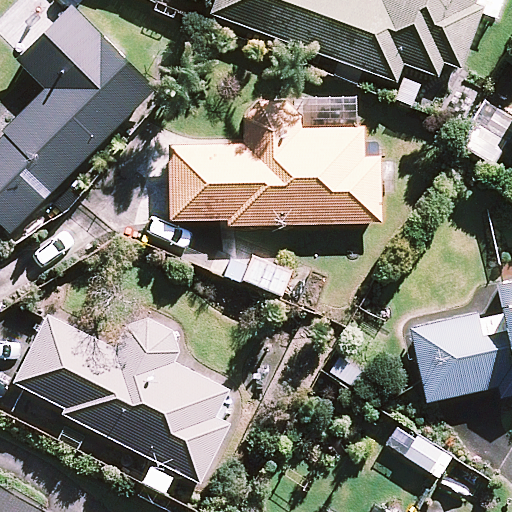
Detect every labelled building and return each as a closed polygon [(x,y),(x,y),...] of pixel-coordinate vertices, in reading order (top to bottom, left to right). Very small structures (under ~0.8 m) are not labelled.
[(400,62),(439,76),(445,59),(460,64),(483,0),(499,6),(501,0),(214,0),(209,13),(393,81),(400,62)] [(153,87),(66,4),(14,58),(46,88),(0,136),(0,221),(12,233),(153,87)] [(296,104),(245,105),(246,144),(169,145),(171,224),(379,221),(378,158),(362,158),(361,128),(297,129),(296,104)] [(311,275),(248,249),(235,282),(298,307),(311,275)] [(511,275),(497,279),(503,311),(411,329),(426,400),(497,386),(499,396),(511,393),(511,275)] [(187,339),(138,315),(120,351),(48,315),(12,387),(198,482),(241,396),(175,362),(187,339)] [(448,455),(399,427),(387,447),(436,476),(448,455)] [(46,511),(0,484),(0,511),(46,511)]
